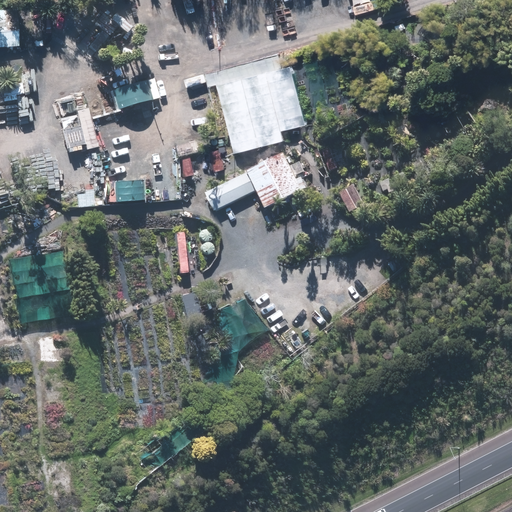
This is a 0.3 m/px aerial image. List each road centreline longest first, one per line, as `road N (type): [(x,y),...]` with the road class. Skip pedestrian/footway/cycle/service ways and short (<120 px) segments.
road 1 (track): [(427,0),(167,73),(48,62),(36,41)]
road 2 (motorway): [(393,511),(511,449)]
